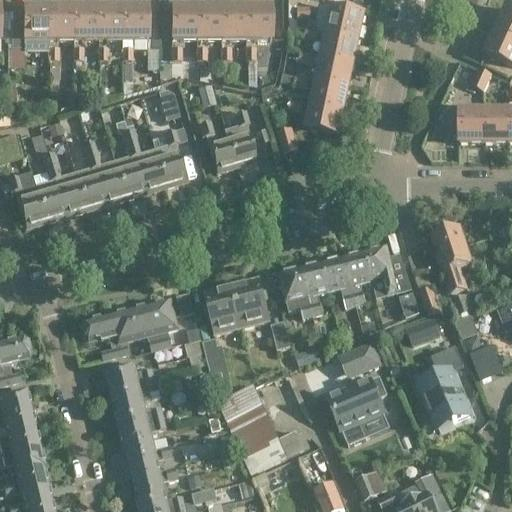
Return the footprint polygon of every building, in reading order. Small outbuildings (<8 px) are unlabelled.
[(122,43),(148,43),(147,10),(122,11),(122,43)] [(197,10),(171,10),(171,43),(197,43),(197,10)] [(221,10),(197,10),(197,43),(221,43),(221,10)] [(246,43),(246,10),(221,10),(221,43),(246,43)] [(246,43),(271,43),(271,10),(246,10),(246,43)] [(297,10),(297,20),(310,20),(310,10),(297,10)] [(364,17),(332,10),(327,35),(359,42),(364,17)] [(496,33),(511,40),(511,12),(506,10),(496,33)] [(49,43),(49,11),(24,11),(24,15),(12,15),(12,51),(24,51),(24,55),(48,55),(48,52),(48,43),(49,43)] [(73,11),(49,11),(49,43),(73,43),(73,11)] [(98,11),(73,11),(73,43),(84,43),(98,43),(98,11)] [(122,43),(122,11),(98,11),(98,43),(122,43)] [(316,44),(318,33),(306,30),(304,41),(316,44)] [(511,40),(496,33),(485,56),(511,68),(511,40)] [(327,35),(322,59),(353,66),(359,42),(327,35)] [(97,51),(97,64),(107,64),(107,52),(97,51)] [(122,51),(121,64),(123,64),(123,84),(131,84),(132,64),(132,52),(122,51)] [(48,55),(48,64),(58,64),(58,52),(48,52),(48,55)] [(72,52),(72,64),(82,64),(82,52),(72,52)] [(181,52),(171,52),(171,64),(181,64),(181,52)] [(206,52),(196,52),(196,64),(206,64),(206,52)] [(231,52),(221,52),(221,64),(231,64),(231,52)] [(255,52),(245,52),(245,64),(247,64),(247,89),(256,91),(255,52)] [(299,65),(311,68),(313,57),(301,54),(299,65)] [(317,83),(348,90),(353,66),(322,59),(317,83)] [(230,76),(231,64),(222,64),(223,76),(230,76)] [(59,83),(59,71),(49,71),(49,83),(59,83)] [(478,71),(474,80),(487,86),(491,77),(478,71)] [(293,89),(306,92),(308,81),(296,78),(293,89)] [(487,86),(474,80),(471,89),(483,94),(487,86)] [(314,94),(311,107),(343,114),(348,90),(317,83),(308,81),(306,92),(314,94)] [(216,107),(211,88),(197,92),(202,111),(216,107)] [(289,112),(301,114),(303,105),(291,102),(289,112)] [(338,138),(343,114),(311,107),(303,105),(301,114),(309,116),(306,131),(338,138)] [(85,112),(78,114),(81,123),(88,121),(85,112)] [(484,146),(484,114),(459,114),(459,146),(463,146),(484,146)] [(509,114),(484,114),(484,146),(509,146),(509,114)] [(227,143),(228,142),(236,171),(256,165),(248,137),(247,137),(244,128),(248,127),(245,115),(234,118),(238,130),(225,134),(227,143)] [(121,137),(127,135),(124,124),(115,127),(118,138),(121,137)] [(209,148),(208,148),(216,177),(236,171),(228,142),(227,143),(214,146),(212,138),(213,137),(209,125),(199,128),(202,141),(206,139),(209,148)] [(63,138),(60,127),(49,130),(52,141),(63,138)] [(268,131),(260,134),(264,145),(272,143),(268,131)] [(297,153),(291,131),(277,135),(284,157),(297,153)] [(145,197),(165,192),(154,153),(140,157),(133,134),(127,135),(145,197)] [(165,192),(186,186),(175,148),(178,147),(174,134),(164,137),(167,149),(154,153),(165,192)] [(114,165),(125,203),(145,197),(127,135),(121,137),(128,161),(114,165)] [(0,164),(20,158),(14,138),(0,142),(0,164)] [(41,139),(30,142),(36,162),(42,160),(46,175),(47,176),(32,180),(46,226),(66,221),(48,158),(47,159),(41,139)] [(431,143),(430,172),(454,173),(454,144),(431,143)] [(100,169),(93,145),(87,147),(106,209),(125,203),(114,165),(100,169)] [(87,147),(82,149),(89,172),(74,176),(86,215),(106,209),(87,147)] [(53,157),(48,158),(66,221),(86,215),(74,176),(60,180),(53,157)] [(25,232),(46,226),(31,176),(7,183),(11,195),(14,194),(25,232)] [(457,270),(469,266),(457,229),(431,238),(451,297),(464,292),(457,270)] [(386,250),(364,256),(371,284),(375,302),(398,296),(396,287),(409,284),(400,259),(389,262),(386,250)] [(364,307),(360,287),(371,284),(364,256),(342,261),(355,309),(364,307)] [(328,295),(340,292),(345,312),(355,309),(342,261),(321,266),(328,295)] [(314,303),(313,299),(328,295),(321,266),(300,272),(311,320),(322,317),(319,302),(314,303)] [(300,272),(278,277),(286,306),(298,303),(303,322),(311,320),(300,272)] [(242,331),(270,324),(259,282),(231,289),(242,331)] [(231,289),(203,296),(213,338),(242,331),(231,289)] [(429,320),(440,316),(431,292),(420,296),(429,320)] [(465,298),(453,302),(458,318),(471,314),(475,313),(470,296),(465,298)] [(406,321),(419,316),(413,297),(399,301),(406,321)] [(168,335),(177,332),(170,304),(151,309),(162,353),(172,350),(168,335)] [(147,340),(151,355),(162,353),(151,309),(131,314),(139,342),(147,340)] [(127,345),(139,342),(131,314),(112,318),(123,360),(130,358),(128,350),(127,345)] [(123,360),(112,318),(84,325),(81,330),(84,342),(89,345),(101,342),(102,345),(110,343),(112,353),(101,356),(103,365),(123,360)] [(439,338),(433,323),(407,333),(413,348),(439,338)] [(271,327),(277,352),(291,349),(284,324),(271,327)] [(376,335),(373,325),(361,328),(364,338),(376,335)] [(189,346),(201,343),(198,331),(186,334),(189,346)] [(352,332),(339,335),(342,346),(354,343),(352,332)] [(27,343),(23,341),(0,346),(0,369),(5,389),(24,384),(22,376),(11,378),(8,368),(16,366),(15,363),(28,360),(31,356),(27,343)] [(218,348),(216,341),(203,344),(216,397),(234,392),(223,347),(218,348)] [(482,353),(479,344),(473,342),(465,345),(469,357),(482,353)] [(189,346),(184,347),(188,360),(192,359),(201,357),(205,356),(201,343),(189,346)] [(324,359),(338,355),(335,346),(321,350),(324,359)] [(357,353),(366,375),(381,368),(372,346),(357,353)] [(305,356),(295,359),(299,371),(309,367),(305,356)] [(204,369),(201,357),(192,359),(189,360),(192,372),(204,369)] [(134,367),(105,374),(110,393),(154,383),(152,373),(136,376),(134,367)] [(436,425),(452,418),(453,422),(470,414),(451,370),(418,384),(436,425)] [(371,384),(370,383),(326,402),(340,435),(342,434),(348,449),(367,441),(361,426),(384,416),(378,402),(387,399),(379,381),(371,384)] [(154,383),(110,393),(115,413),(143,406),(152,404),(149,395),(157,393),(154,383)] [(179,384),(168,387),(170,395),(181,392),(179,384)] [(209,388),(200,390),(204,406),(212,404),(209,388)] [(197,391),(189,392),(192,407),(200,405),(197,391)] [(254,391),(218,408),(251,478),(305,454),(297,436),(279,444),(254,391)] [(26,392),(0,398),(0,419),(31,412),(26,392)] [(163,422),(161,411),(145,415),(143,406),(115,413),(119,432),(163,422)] [(214,407),(205,409),(208,421),(217,419),(214,407)] [(0,430),(5,429),(7,438),(35,431),(31,412),(0,419),(0,430)] [(150,436),(166,432),(163,422),(119,432),(124,452),(126,452),(126,451),(152,445),(150,436)] [(209,424),(212,437),(221,435),(218,422),(209,424)] [(7,438),(9,447),(0,449),(0,460),(40,450),(35,431),(7,438)] [(230,448),(228,439),(221,440),(223,449),(230,448)] [(126,451),(126,452),(137,500),(137,501),(164,495),(162,486),(178,482),(173,461),(170,450),(154,453),(152,445),(126,451)] [(202,445),(181,450),(185,465),(206,460),(202,445)] [(0,471),(14,468),(16,477),(43,470),(43,471),(45,471),(40,450),(0,460),(0,471)] [(229,456),(221,458),(224,468),(232,466),(229,456)] [(52,511),(48,490),(43,471),(43,470),(16,477),(18,485),(3,489),(5,500),(8,511),(52,511)] [(377,475),(356,484),(365,506),(376,501),(375,499),(385,495),(377,475)] [(187,481),(190,492),(202,489),(200,478),(187,481)] [(265,478),(255,482),(260,491),(269,487),(265,478)] [(381,511),(393,511),(396,511),(448,511),(432,478),(415,486),(422,498),(401,508),(394,495),(377,504),(381,511)] [(251,486),(241,489),(244,502),(254,499),(251,486)] [(343,511),(332,486),(313,494),(321,511),(343,511)] [(212,493),(192,498),(194,508),(214,504),(212,493)] [(176,511),(184,510),(182,500),(166,503),(164,495),(137,501),(137,500),(136,501),(138,511),(176,511)]
